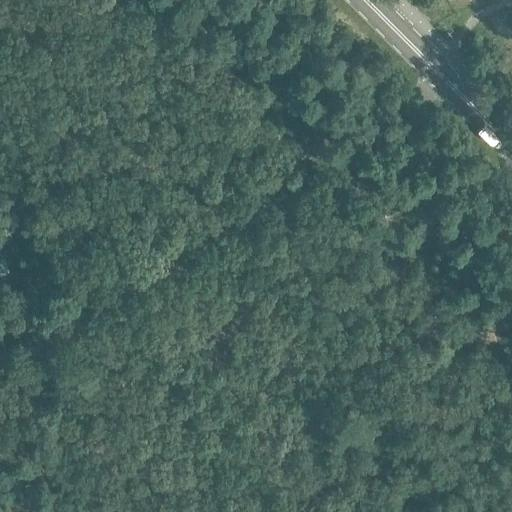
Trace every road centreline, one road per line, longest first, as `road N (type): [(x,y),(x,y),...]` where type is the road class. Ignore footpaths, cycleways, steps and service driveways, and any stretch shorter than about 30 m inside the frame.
road 1 (track): [(0,345),(356,143),(441,76)]
road 2 (primary): [(511,147),(365,0)]
road 3 (track): [(377,511),(511,430)]
